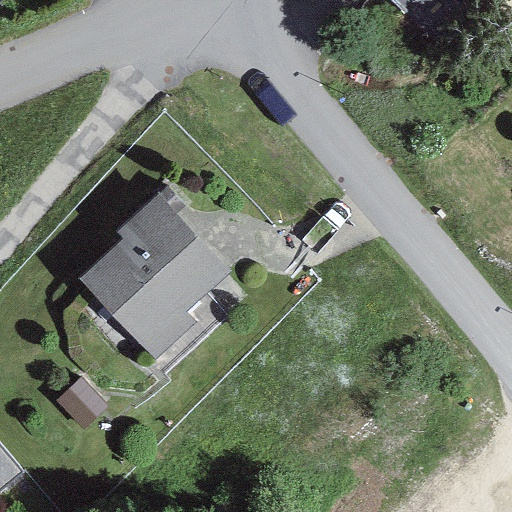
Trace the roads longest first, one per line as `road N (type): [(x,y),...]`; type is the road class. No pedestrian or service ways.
road 1 (residential): [(215,0),(511,351)]
road 2 (residential): [(205,0),(0,246)]
road 3 (residential): [(193,0),(0,76)]
